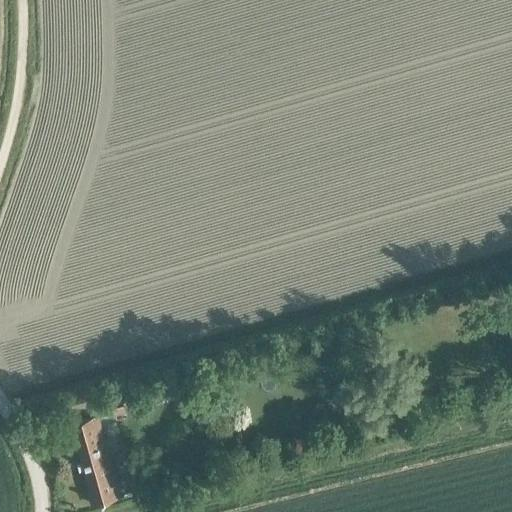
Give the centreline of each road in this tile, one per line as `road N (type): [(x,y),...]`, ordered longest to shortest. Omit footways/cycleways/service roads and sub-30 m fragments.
road 1 (unclassified): [(0,167),(20,81),(23,0)]
road 2 (unclassified): [(41,511),(33,457),(0,396)]
